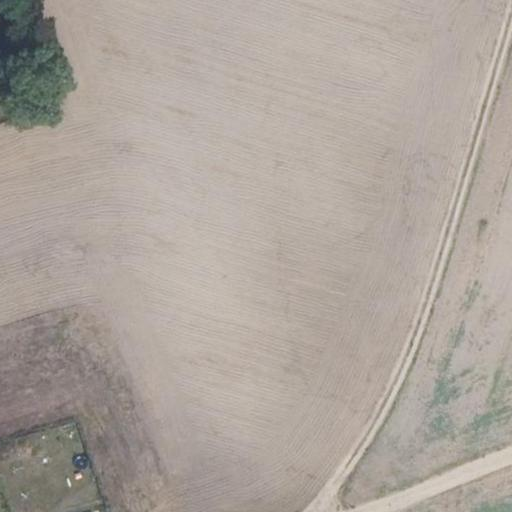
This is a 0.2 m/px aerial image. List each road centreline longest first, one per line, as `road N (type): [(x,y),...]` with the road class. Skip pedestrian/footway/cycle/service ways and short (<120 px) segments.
road 1 (track): [(312,511),(407,378),(511,32)]
road 2 (track): [(367,511),(511,468)]
